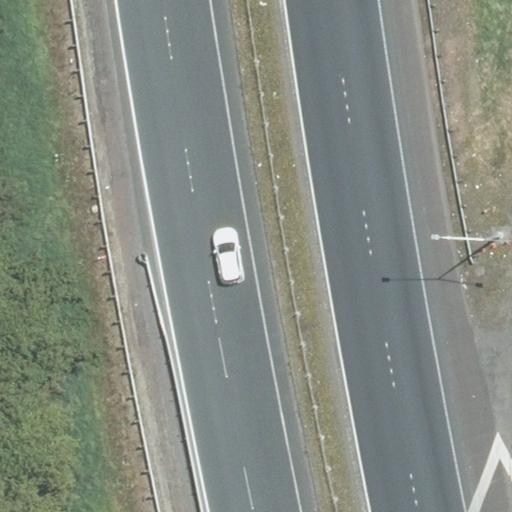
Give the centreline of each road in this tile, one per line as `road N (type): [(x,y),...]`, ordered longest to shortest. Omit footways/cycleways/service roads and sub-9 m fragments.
road 1 (motorway): [(324,0),(417,511)]
road 2 (motorway): [(257,511),(164,0)]
